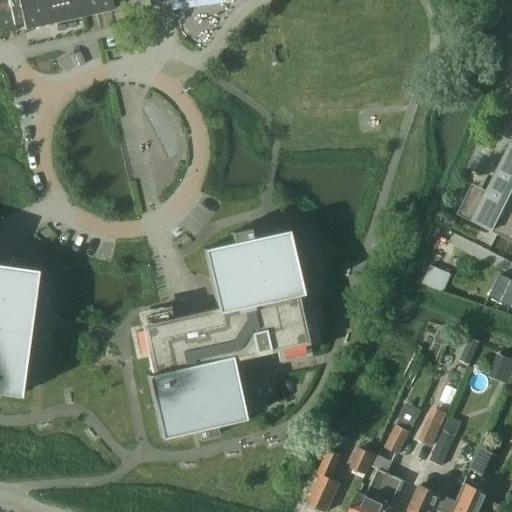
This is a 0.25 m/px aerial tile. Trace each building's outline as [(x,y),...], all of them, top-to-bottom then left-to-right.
[(0,0),(0,31),(9,33),(16,34),(15,26),(8,0),(0,0)] [(8,0),(15,26),(24,24),(25,31),(86,16),(113,10),(110,0),(8,0)] [(511,144),(487,192),(473,186),(459,215),(511,241),(511,144)] [(298,277),(288,232),(252,240),(250,230),(231,234),(233,244),(204,250),(217,312),(145,328),(154,374),(151,374),(146,376),(160,439),(191,432),(196,431),(198,441),(217,436),(215,427),(245,420),(231,358),(304,342),(293,297),(301,295),(298,280),(298,277)] [(0,394),(1,395),(19,397),(37,271),(0,266),(0,394)] [(451,275),(430,266),(422,284),(443,293),(451,275)] [(511,280),(500,275),(489,298),(511,309),(511,280)] [(450,336),(439,331),(434,342),(445,347),(450,336)] [(468,365),(478,343),(470,339),(460,361),(468,365)] [(511,359),(498,354),(489,377),(508,384),(511,372),(511,359)] [(412,375),(406,386),(410,388),(415,377),(412,375)] [(406,406),(399,421),(413,427),(415,421),(419,412),(406,406)] [(413,427),(410,433),(401,452),(416,458),(430,427),(415,421),(413,427)] [(432,424),(423,443),(432,447),(441,428),(432,424)] [(399,457),(401,452),(410,433),(396,427),(385,450),(399,457)] [(336,432),(329,449),(343,455),(350,439),(336,432)] [(430,462),(442,467),(455,437),(443,432),(430,462)] [(343,455),(329,449),(316,477),(320,478),(308,505),(323,511),(328,511),(341,484),(332,480),(343,455)] [(365,477),(369,468),(374,455),(359,449),(350,471),(365,477)] [(480,449),(470,470),(488,478),(498,457),(480,449)] [(451,511),(479,511),(487,495),(472,488),(478,474),(470,470),(467,475),(468,476),(458,498),(456,502),(451,511)] [(358,493),(349,511),(371,511),(389,475),(379,471),(379,472),(367,497),(358,493)] [(389,475),(371,511),(392,511),(399,497),(406,483),(397,479),(389,475)] [(451,511),(456,502),(420,486),(408,511),(432,511),(433,510),(438,511),(451,511)]
